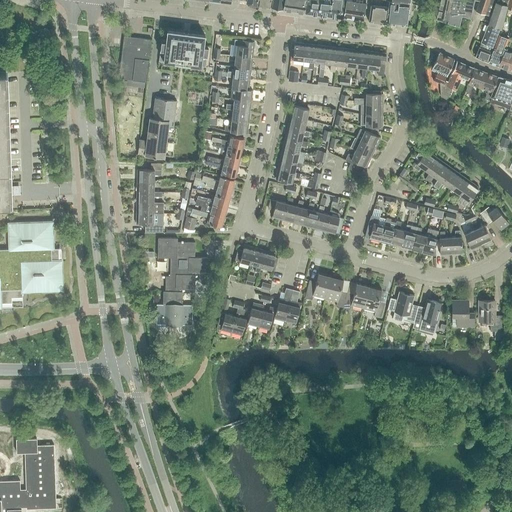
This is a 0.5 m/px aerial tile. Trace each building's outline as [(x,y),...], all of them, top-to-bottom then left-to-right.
[(273,0),(272,3),(272,8),(283,10),(284,5),(284,0),(273,0)] [(283,10),(305,14),(305,9),(306,0),(284,0),(284,5),(283,10)] [(307,0),(306,14),(318,15),(320,0),(307,0)] [(320,0),(318,15),(330,17),(332,0),(320,0)] [(343,13),(344,0),(332,0),(330,17),(342,18),(343,13)] [(346,0),(343,17),(344,17),(353,19),(356,1),(348,0),(346,0)] [(355,0),(356,1),(353,19),(355,19),(362,21),(363,21),(364,16),(366,3),(366,0),(355,0)] [(457,14),(458,11),(450,10),(452,0),(440,0),(436,19),(447,23),(449,12),(457,14)] [(470,18),(471,11),(469,11),(469,10),(460,8),(461,5),(463,5),(463,0),(452,0),(450,10),(458,11),(457,14),(449,12),(447,23),(458,26),(461,15),(470,18)] [(469,11),(471,11),(473,0),(463,0),(463,5),(461,5),(460,8),(469,10),(469,11)] [(485,14),(489,3),(489,0),(479,0),(476,11),(485,14)] [(501,29),(501,30),(507,9),(508,0),(489,0),(489,3),(494,5),(488,25),(492,27),(501,29)] [(398,10),(399,3),(391,2),(389,1),(388,7),(386,23),(397,25),(399,10),(398,10)] [(409,4),(399,3),(398,10),(399,10),(397,25),(406,26),(409,4)] [(369,16),(368,21),(386,23),(388,7),(370,5),(369,16)] [(497,38),(501,29),(492,27),(488,25),(484,34),(497,38)] [(160,52),(159,61),(163,61),(163,62),(164,62),(205,67),(208,45),(204,45),(205,35),(167,31),(166,40),(161,39),(160,52)] [(488,62),(498,66),(499,61),(501,56),(504,50),(505,50),(509,37),(510,33),(507,32),(506,37),(499,35),(494,47),(489,57),(490,57),(488,62)] [(484,34),(481,43),(494,47),(497,38),(484,34)] [(151,39),(149,39),(135,37),(133,37),(133,38),(127,37),(126,37),(125,38),(124,39),(124,42),(123,41),(121,56),(119,78),(132,80),(146,82),(149,60),(151,39)] [(252,58),(252,56),(254,41),(235,39),(234,45),(237,45),(235,56),(252,58)] [(292,59),(303,60),(305,44),(294,42),(292,59)] [(489,57),(494,47),(481,43),(475,57),(487,62),(489,57)] [(314,69),(314,62),(316,45),(305,44),(303,60),(310,61),(309,68),(314,69)] [(324,69),(325,63),(326,56),(327,46),(316,45),(314,62),(320,62),(320,69),(324,69)] [(335,72),(336,64),(337,56),(338,47),(327,46),(326,56),(325,63),(331,64),(330,71),(335,72)] [(336,64),(346,66),(348,49),(338,47),(337,56),(336,64)] [(346,66),(357,67),(359,50),(348,49),(346,66)] [(357,67),(362,67),(361,77),(367,78),(368,68),(370,51),(359,50),(357,67)] [(510,70),(511,65),(511,52),(505,50),(504,50),(501,56),(499,61),(498,66),(510,70)] [(384,76),(385,64),(386,56),(386,53),(370,51),(368,68),(378,69),(378,75),(384,76)] [(452,64),(454,60),(439,53),(438,55),(432,67),(442,72),(441,75),(437,73),(434,80),(443,84),(446,77),(452,64)] [(251,69),(252,58),(235,56),(234,67),(251,69)] [(469,81),(472,73),(473,68),(457,61),(455,65),(451,73),(452,73),(449,79),(446,86),(448,86),(451,88),(456,90),(459,82),(461,78),(469,81)] [(234,67),(234,72),(227,71),(227,77),(233,78),(233,77),(250,79),(251,69),(234,67)] [(479,88),(485,72),(473,68),(472,73),(469,81),(465,92),(470,93),(473,86),(479,88)] [(289,71),(288,81),(297,82),(298,72),(289,71)] [(0,308),(1,308),(1,303),(12,303),(11,298),(22,297),(22,292),(29,292),(63,291),(62,260),(59,260),(58,249),(53,249),(53,243),(53,222),(8,223),(9,229),(9,237),(0,236),(0,204),(9,205),(10,205),(11,205),(11,194),(17,194),(16,190),(16,187),(11,187),(7,72),(6,72),(5,72),(0,72),(0,308)] [(496,82),(498,77),(487,73),(481,89),(487,91),(484,99),(489,100),(490,97),(496,82)] [(248,90),(250,79),(233,77),(233,78),(232,88),(235,89),(235,88),(248,90)] [(491,97),(490,101),(509,108),(510,104),(511,105),(511,101),(511,81),(498,77),(496,82),(490,97),(491,97)] [(252,90),(248,90),(235,88),(235,89),(232,88),(230,99),(234,99),(251,101),(252,90)] [(366,93),(366,98),(354,98),(354,104),(362,104),(383,104),(383,93),(379,93),(379,91),(372,91),(372,93),(366,93)] [(146,141),(139,140),(138,154),(145,155),(164,158),(165,155),(164,155),(165,150),(165,148),(166,144),(166,142),(166,137),(167,137),(167,135),(167,130),(168,130),(168,127),(173,128),(176,101),(155,98),(152,118),(149,118),(149,121),(149,126),(148,126),(148,127),(148,128),(148,132),(147,132),(147,134),(147,139),(146,141)] [(233,109),(233,110),(250,112),(251,101),(234,99),(233,105),(226,104),(226,109),(233,109)] [(361,114),(365,115),(382,115),(383,104),(362,104),(361,114)] [(292,105),(290,116),(306,120),(309,109),(292,105)] [(455,105),(451,115),(456,117),(460,107),(459,107),(455,105)] [(250,112),(233,110),(231,121),(248,123),(250,112)] [(361,114),(361,125),(365,125),(365,126),(372,126),(372,129),(380,129),(380,126),(382,126),(382,115),(365,115),(361,114)] [(290,116),(287,126),(304,130),(305,125),(312,127),(314,121),(306,120),(290,116)] [(248,123),(231,121),(231,126),(225,125),(224,130),(230,132),(247,134),(248,123)] [(287,126),(285,137),(302,141),(303,135),(308,136),(309,132),(304,130),(287,126)] [(355,137),(360,140),(375,147),(380,137),(365,130),(362,135),(356,132),(354,137),(355,137)] [(214,142),(241,148),(242,146),(243,146),(245,139),(230,135),(228,141),(212,137),(211,141),(214,142)] [(285,137),(282,147),(299,151),(300,145),(306,147),(308,142),(302,141),(285,137)] [(355,137),(350,147),(355,150),(356,150),(371,157),(375,147),(360,140),(355,137)] [(507,148),(510,140),(502,137),(499,145),(507,148)] [(219,153),(224,154),(240,158),(242,151),(241,150),(241,148),(214,142),(213,146),(221,147),(219,153)] [(282,147),(280,158),(297,162),(303,163),(305,153),(299,151),(282,147)] [(414,157),(418,160),(414,167),(419,170),(421,167),(425,170),(435,156),(426,150),(422,147),(414,157)] [(353,156),(348,154),(345,160),(349,162),(350,163),(348,168),(359,174),(362,168),(363,166),(366,167),(371,157),(356,150),(355,150),(353,156)] [(240,158),(224,154),(223,160),(207,156),(206,160),(237,167),(238,165),(240,158)] [(435,156),(425,170),(429,173),(425,179),(430,182),(434,176),(443,162),(435,156)] [(280,158),(278,168),(294,172),(295,167),(302,168),(303,163),(297,162),(280,158)] [(222,168),(221,174),(236,177),(237,170),(236,169),(237,167),(206,160),(205,164),(222,168)] [(434,176),(438,179),(433,185),(438,189),(443,182),(442,182),(452,169),(443,162),(434,176)] [(154,181),(154,175),(161,175),(162,163),(151,163),(151,170),(137,169),(137,180),(154,181)] [(275,179),(276,179),(292,183),(293,177),(299,178),(300,174),(294,172),(278,168),(275,179)] [(406,176),(409,172),(404,168),(398,177),(406,183),(409,179),(406,176)] [(442,182),(443,182),(451,189),(461,175),(452,169),(442,182)] [(186,178),(193,180),(195,172),(189,170),(186,178)] [(461,175),(451,189),(460,195),(470,181),(461,175)] [(233,187),(235,180),(220,176),(219,181),(213,180),(213,179),(203,176),(201,181),(231,189),(232,187),(233,187)] [(154,181),(137,180),(137,191),(154,191),(154,181)] [(415,183),(411,180),(407,186),(411,189),(415,183)] [(216,189),(215,195),(230,199),(232,192),(231,191),(231,189),(201,181),(206,182),(205,186),(216,189)] [(308,181),(307,186),(317,189),(318,183),(312,182),(308,181)] [(470,181),(460,195),(469,201),(479,187),(470,181)] [(154,202),(154,196),(162,197),(162,192),(154,191),(137,191),(137,202),(154,202)] [(230,199),(215,195),(213,200),(208,199),(198,196),(196,199),(196,200),(226,208),(227,206),(228,206),(230,199)] [(297,206),(291,205),(293,199),(288,197),(287,203),(282,220),(293,223),(297,206)] [(226,208),(196,200),(195,204),(201,206),(200,211),(210,213),(223,218),(224,218),(226,210),(225,210),(226,208)] [(307,209),(302,207),(303,201),(299,200),(297,206),(293,223),(303,225),(308,209),(307,209)] [(272,217),(282,220),(287,203),(276,201),(272,217)] [(136,213),(164,213),(164,203),(153,203),(154,202),(137,202),(136,213)] [(318,212),(312,210),(314,204),(309,203),(307,209),(308,209),(303,225),(314,228),(318,212)] [(318,212),(314,228),(324,231),(328,214),(323,213),(324,207),(320,205),(318,212)] [(501,230),(509,223),(496,207),(492,211),(489,207),(480,213),(488,223),(493,219),(501,230)] [(208,217),(207,223),(222,227),(224,220),(223,219),(223,218),(210,213),(200,211),(192,209),(191,213),(193,213),(208,217)] [(343,218),(339,217),(340,214),(330,209),(329,215),(328,214),(324,231),(335,234),(335,232),(339,233),(343,218)] [(164,213),(136,213),(136,224),(145,224),(145,232),(163,232),(164,213)] [(372,215),(369,221),(365,236),(369,238),(369,239),(380,241),(384,225),(378,224),(380,218),(372,215)] [(193,230),(196,218),(191,217),(187,216),(184,228),(193,230)] [(384,225),(380,241),(390,244),(394,228),(389,226),(390,220),(386,219),(384,225)] [(394,228),(390,244),(401,247),(405,231),(400,229),(402,222),(397,221),(395,228),(394,228)] [(405,231),(401,247),(411,250),(415,233),(410,232),(411,226),(407,225),(405,231)] [(485,225),(474,230),(481,245),(491,240),(485,225)] [(415,233),(411,250),(421,252),(426,236),(420,235),(422,228),(417,227),(416,234),(415,233)] [(426,236),(421,252),(432,255),(436,239),(438,231),(428,228),(426,236)] [(471,250),(481,245),(474,230),(464,234),(471,250)] [(451,254),(450,237),(445,237),(445,231),(440,232),(440,238),(439,238),(440,255),(451,254)] [(455,237),(450,237),(451,254),(462,254),(461,237),(460,237),(459,231),(455,231),(455,237)] [(194,253),(195,253),(195,252),(195,243),(195,242),(183,242),(183,241),(181,241),(181,242),(177,242),(177,238),(158,238),(157,257),(169,258),(170,257),(170,276),(165,276),(165,291),(163,291),(163,304),(156,304),(156,324),(192,325),(192,305),(182,304),(182,291),(182,288),(195,288),(195,275),(194,275),(195,271),(207,271),(207,267),(208,267),(208,258),(194,257),(194,253)] [(235,260),(250,264),(254,248),(244,245),(242,250),(238,249),(235,260)] [(250,264),(256,266),(255,271),(259,273),(261,267),(265,250),(254,248),(250,264)] [(275,270),(278,258),(275,257),(276,253),(265,250),(261,267),(275,270)] [(309,280),(306,293),(305,298),(311,299),(312,296),(325,299),(331,276),(318,273),(316,282),(309,280)] [(255,276),(247,274),(245,284),(253,286),(255,276)] [(331,276),(325,299),(337,302),(336,306),(343,308),(347,292),(340,290),(343,280),(331,276)] [(261,288),(261,289),(266,290),(270,291),(271,284),(262,282),(261,288)] [(347,292),(343,308),(350,310),(351,306),(362,309),(369,286),(356,283),(353,294),(347,292)] [(369,286),(362,309),(375,312),(374,316),(381,318),(385,302),(379,301),(381,290),(369,286)] [(274,318),(285,321),(290,300),(293,290),(286,288),(283,299),(279,298),(276,308),(275,314),(274,318)] [(285,321),(295,324),(301,303),(297,302),(299,292),(293,290),(290,300),(285,321)] [(390,297),(387,309),(393,311),(394,312),(392,319),(402,322),(402,320),(413,323),(417,310),(417,309),(411,307),(414,296),(398,291),(396,299),(390,297)] [(230,299),(224,298),(221,308),(228,310),(230,299)] [(413,323),(412,326),(415,327),(433,332),(436,323),(441,304),(427,300),(425,306),(423,311),(417,310),(413,323)] [(502,331),(502,316),(495,316),(495,300),(479,300),(479,321),(490,321),(490,331),(502,331)] [(456,327),(474,327),(474,314),(468,314),(468,301),(452,301),(452,317),(456,317),(456,327)] [(251,307),(247,324),(258,326),(262,310),(264,305),(253,302),(251,307)] [(262,310),(258,326),(269,329),(273,313),(274,308),(269,306),(268,312),(262,310)] [(235,316),(231,332),(242,335),(246,319),(243,318),(245,309),(243,309),(242,309),(237,308),(235,316)] [(220,329),(231,332),(235,316),(225,313),(224,315),(221,314),(221,312),(216,328),(220,329)] [(453,480),(450,480),(450,487),(451,488),(460,488),(461,488),(461,480),(453,480)]
